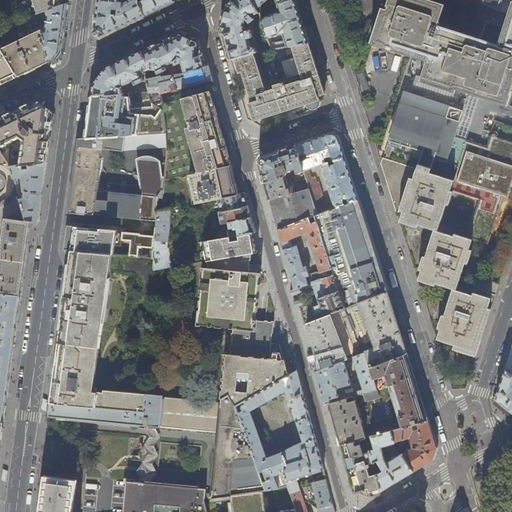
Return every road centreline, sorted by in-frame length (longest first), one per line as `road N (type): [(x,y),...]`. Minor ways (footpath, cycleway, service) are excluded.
road 1 (tertiary): [(74,67),(15,511)]
road 2 (residential): [(242,149),(346,511)]
road 3 (residential): [(444,412),(348,113)]
road 4 (residential): [(202,9),(242,149)]
road 5 (residential): [(74,67),(202,9)]
